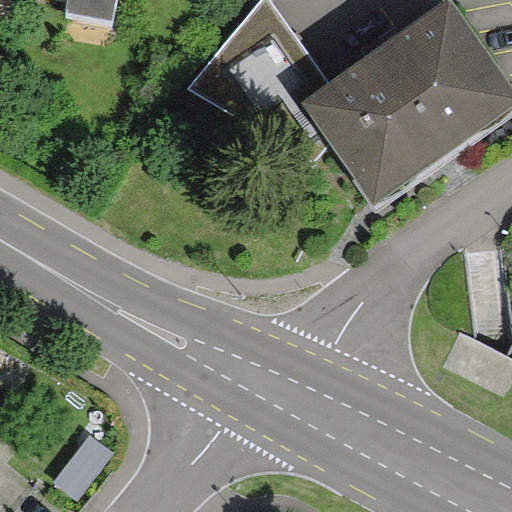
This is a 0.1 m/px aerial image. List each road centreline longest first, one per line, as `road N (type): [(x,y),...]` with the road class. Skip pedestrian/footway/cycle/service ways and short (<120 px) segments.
road 1 (primary): [(0,240),(294,396)]
road 2 (residential): [(294,396),(360,302),(417,251),(511,188)]
road 3 (residential): [(152,511),(229,433),(294,396)]
road 4 (primary): [(294,396),(441,472)]
